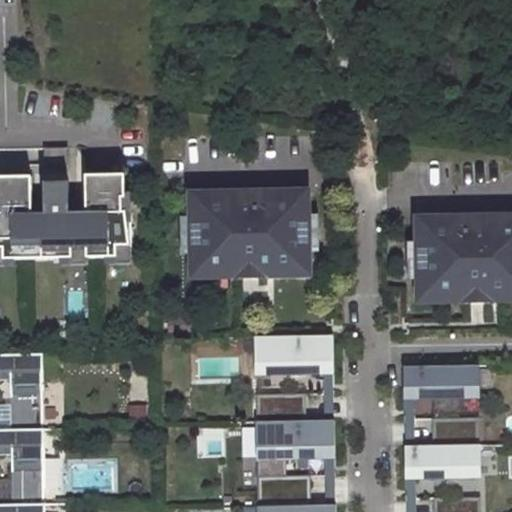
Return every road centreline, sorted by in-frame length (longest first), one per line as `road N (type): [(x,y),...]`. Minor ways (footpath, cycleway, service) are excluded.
road 1 (residential): [(368,352),(366,176)]
road 2 (residential): [(372,511),(368,352)]
road 3 (residential): [(511,348),(368,352)]
